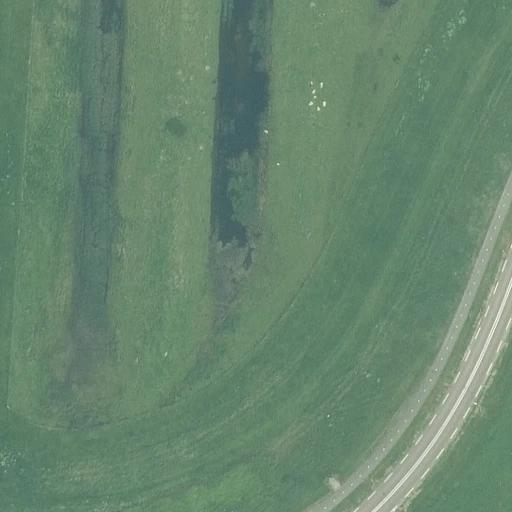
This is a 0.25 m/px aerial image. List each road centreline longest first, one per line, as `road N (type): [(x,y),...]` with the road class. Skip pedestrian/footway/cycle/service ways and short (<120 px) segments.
road 1 (track): [(450,0),(386,116),(312,280),(259,350),(180,409),(91,439),(31,440),(3,423),(0,410)]
road 2 (track): [(0,300),(18,0)]
road 3 (secondary): [(372,511),(417,459),(474,368),(511,275)]
